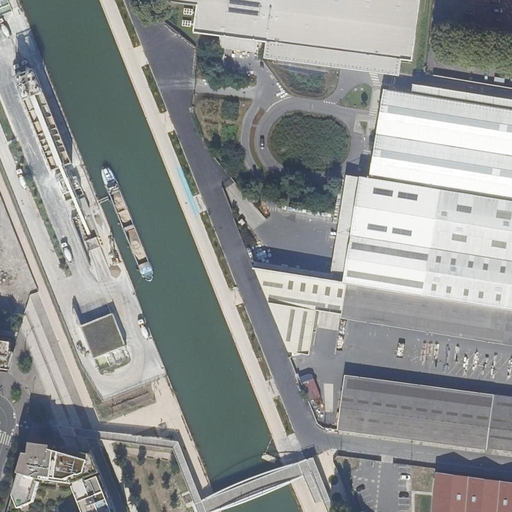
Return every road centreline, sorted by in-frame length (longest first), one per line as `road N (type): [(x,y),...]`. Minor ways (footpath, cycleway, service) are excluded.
road 1 (unknown): [(350,112),(289,101),(268,110),(254,140),(261,156),(296,176),(341,171),(351,148)]
road 2 (residential): [(282,433),(511,463)]
road 3 (unknown): [(511,83),(427,71),(382,82),(350,112)]
